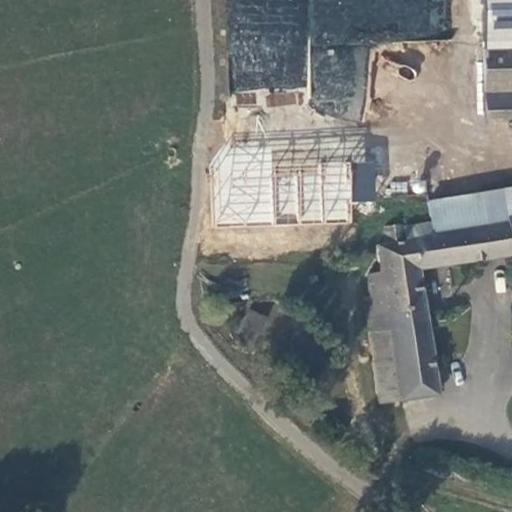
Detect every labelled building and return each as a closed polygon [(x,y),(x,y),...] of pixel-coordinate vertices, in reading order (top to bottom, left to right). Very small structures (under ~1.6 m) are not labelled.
[(308,108),(307,0),(226,0),(227,108),(308,108)] [(511,39),(478,40),(480,111),(511,110),(511,39)] [(353,161),(349,199),(373,201),(377,164),(353,161)] [(275,181),(234,182),(234,209),(276,208),(275,181)] [(498,181),(421,191),(424,216),(426,226),(503,217),(502,213),(498,181)] [(511,286),(511,211),(502,213),(503,217),(426,226),(424,216),(380,221),(382,239),(375,241),(377,270),(366,271),(371,327),(384,326),(393,397),(431,392),(417,265),(508,255),(511,286)] [(248,310),(236,335),(255,344),(267,318),(248,310)] [(363,328),(373,396),(375,399),(393,397),(384,326),(371,327),(363,328)]
